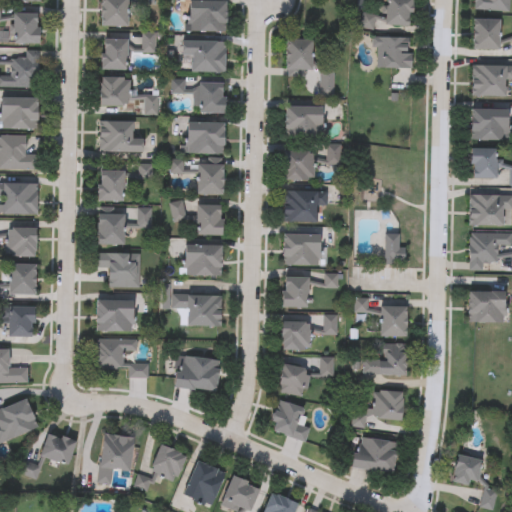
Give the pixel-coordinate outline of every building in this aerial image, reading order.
[(128,0),(128,27),(100,27),(100,0),(128,0)] [(413,0),(410,28),(377,25),(377,31),(360,29),(361,16),(386,18),(387,0),(413,0)] [(510,0),(510,12),(474,12),(474,0),(510,0)] [(187,2),(226,2),(226,33),(187,33),(187,2)] [(39,14),(39,45),(13,45),(13,14),(39,14)] [(473,52),(473,20),(500,20),(500,52),(473,52)] [(127,71),(102,71),(102,39),(127,39),(127,71)] [(371,49),(371,39),(411,39),(411,70),(377,70),(377,49),(371,49)] [(332,97),(318,97),(318,79),(286,78),(286,41),(313,41),(312,70),(332,70),(332,97)] [(225,74),(192,74),(192,56),(182,56),(182,42),(225,42),(225,74)] [(39,89),(0,89),(0,52),(39,52),(39,89)] [(472,98),(472,68),(511,68),(511,81),(507,81),(507,98),(472,98)] [(129,107),(100,107),(100,79),(129,79),(129,107)] [(170,81),(224,81),(225,114),(193,115),(193,95),(170,95),(170,81)] [(0,99),(37,99),(37,130),(0,130),(0,99)] [(155,116),(143,116),(143,99),(149,99),(149,106),(155,106),(155,116)] [(322,106),(322,139),(285,139),(285,106),(322,106)] [(472,141),(472,110),(508,110),(508,141),(472,141)] [(99,153),(99,122),(133,122),(133,141),(143,141),(143,153),(99,153)] [(187,155),(187,124),(224,124),(224,155),(187,155)] [(0,137),(25,137),(25,156),(37,156),(37,171),(0,171),(0,137)] [(284,181),(284,152),(323,152),(323,145),(339,145),(339,170),(314,170),(314,181),(284,181)] [(471,180),(471,151),(497,151),(497,180),(471,180)] [(223,195),(198,195),(198,165),(223,165),(223,195)] [(124,171),(124,203),(97,203),(97,171),(124,171)] [(36,215),(0,215),(0,206),(3,206),(3,199),(0,199),(0,185),(36,185),(36,215)] [(283,222),(283,193),(323,193),(323,205),(317,205),(317,223),(283,222)] [(468,226),(469,195),(510,195),(510,227),(468,226)] [(196,236),(196,207),(221,207),(221,236),(196,236)] [(124,246),(97,246),(97,214),(123,214),(124,246)] [(36,257),(6,257),(6,228),(36,228),(36,257)] [(511,234),(510,256),(511,256),(511,272),(511,263),(482,262),(482,271),(468,271),(469,233),(511,234)] [(319,266),(283,266),(283,235),(319,235),(319,266)] [(399,249),(404,249),(404,266),(384,266),(384,236),(399,236),(399,249)] [(184,276),(184,245),(221,246),(220,277),(184,276)] [(138,289),(108,288),(108,270),(95,270),(95,254),(138,255),(138,289)] [(8,296),(8,265),(35,265),(35,296),(8,296)] [(307,278),(307,308),(283,308),(283,278),(307,278)] [(467,293),(505,293),(505,323),(467,324),(467,293)] [(184,311),(171,311),(171,295),(220,295),(220,326),(184,325),(184,311)] [(96,301),(132,301),(132,333),(96,333),(96,301)] [(407,336),(380,336),(380,306),(407,306),(407,336)] [(0,308),(34,308),(34,338),(7,338),(7,325),(0,325),(0,308)] [(281,351),(281,316),(308,316),(308,351),(281,351)] [(93,370),(93,339),(135,339),(135,359),(146,359),(146,378),(127,378),(127,370),(93,370)] [(406,376),(362,375),(362,359),(381,360),(381,345),(406,345),(406,376)] [(0,349),(9,349),(9,368),(26,368),(26,384),(0,384),(0,349)] [(219,360),(216,392),(175,389),(177,357),(219,360)] [(306,367),(306,396),(280,396),(280,367),(306,367)] [(403,391),(401,421),(365,420),(365,428),(351,427),(352,410),(372,411),(373,390),(403,391)] [(37,428),(0,442),(0,409),(26,399),(37,428)] [(301,442),(268,430),(279,401),(312,412),(301,442)] [(68,465),(40,456),(48,432),(76,441),(68,465)] [(134,438),(129,471),(112,469),(110,485),(97,483),(103,434),(134,438)] [(392,475),(349,467),(355,436),(398,445),(392,475)] [(175,483),(149,473),(160,445),(186,455),(175,483)] [(451,479),(458,454),(482,461),(475,486),(451,479)] [(210,508),(182,496),(197,461),(225,473),(210,508)] [(259,487),(250,511),(222,502),(231,477),(259,487)] [(264,511),(269,494),(295,501),(291,511),(264,511)]
